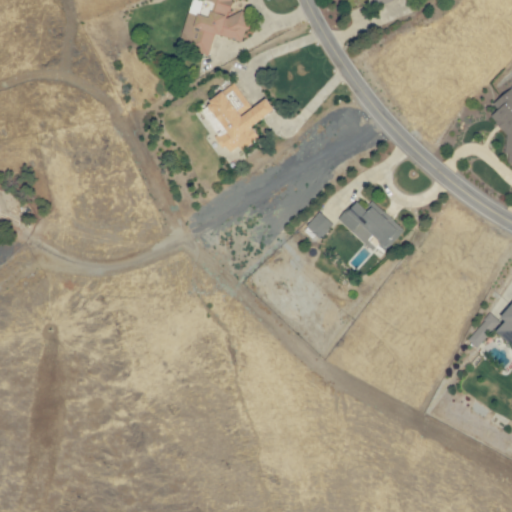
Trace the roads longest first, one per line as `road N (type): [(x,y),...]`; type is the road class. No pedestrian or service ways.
road 1 (residential): [(398,137),(359,93),(303,0)]
road 2 (residential): [(511,225),(398,137)]
